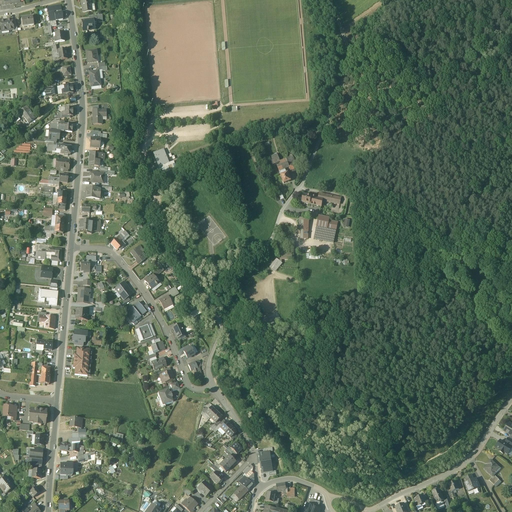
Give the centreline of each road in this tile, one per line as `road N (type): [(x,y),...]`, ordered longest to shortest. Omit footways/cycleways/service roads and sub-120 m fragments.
road 1 (tertiary): [(68,0),(82,106),(71,248)]
road 2 (residential): [(211,389),(218,293),(270,241),(299,187)]
road 3 (residential): [(211,389),(188,386),(158,317),(116,257),(71,248)]
road 4 (track): [(299,187),(349,62),(330,0)]
road 5 (residential): [(511,396),(470,458),(367,511)]
road 6 (tertiary): [(71,248),(57,402)]
